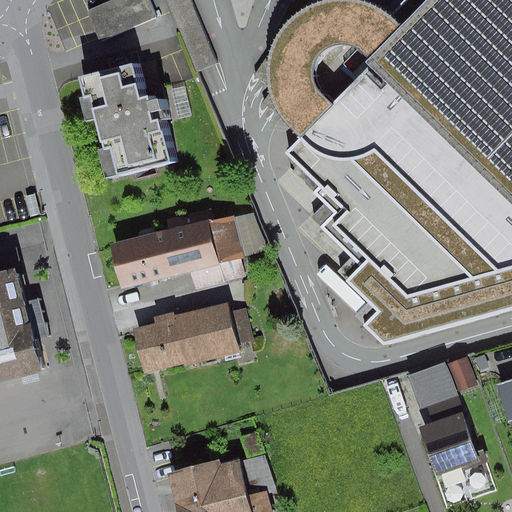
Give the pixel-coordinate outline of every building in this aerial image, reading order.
[(161,19),(152,0),(122,0),(90,15),(100,38),(104,45),(161,19)] [(511,0),(420,0),(405,15),(383,6),(360,2),(331,6),(305,24),(287,44),(282,68),(283,94),(287,102),(292,116),(308,137),(293,159),(332,200),(313,219),(356,262),(343,275),(385,316),(371,332),(391,349),(511,314),(511,0)] [(154,55),(80,73),(107,184),(181,166),(154,55)] [(208,220),(110,245),(122,289),(220,264),(208,220)] [(0,382),(44,371),(30,318),(18,270),(0,274),(0,382)] [(231,304),(133,329),(144,375),(243,351),(231,304)] [(422,398),(461,389),(453,356),(414,365),(422,398)] [(489,455),(466,400),(426,417),(449,472),(489,455)] [(264,511),(253,459),(178,477),(186,511),(264,511)]
